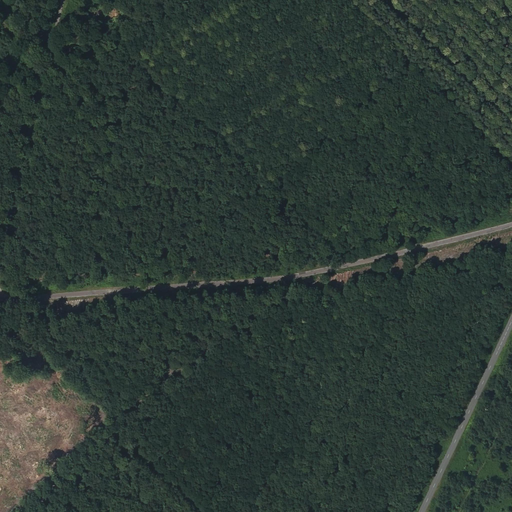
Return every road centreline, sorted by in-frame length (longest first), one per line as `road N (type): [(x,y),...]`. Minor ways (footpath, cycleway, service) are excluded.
road 1 (unclassified): [(511,223),(290,276),(0,299)]
road 2 (track): [(63,0),(0,259)]
road 3 (tertiary): [(511,322),(422,511)]
